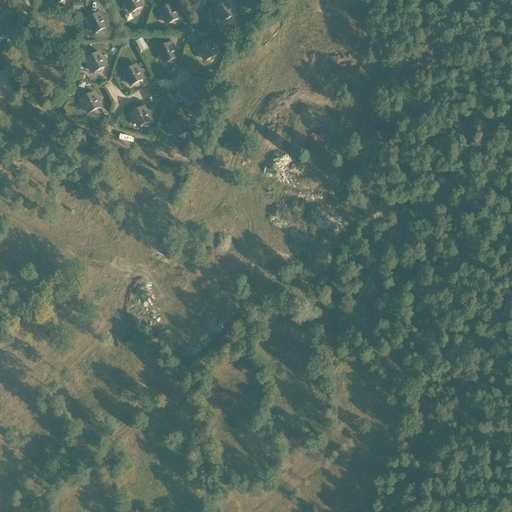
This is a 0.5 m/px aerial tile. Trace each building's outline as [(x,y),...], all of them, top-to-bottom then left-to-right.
[(143,3),(143,0),(121,0),(121,1),(123,5),(122,10),(127,11),(129,16),(134,13),(138,14),(139,10),(145,7),(143,3)] [(215,14),(214,18),(219,20),(221,24),(226,21),(230,23),(231,19),(237,16),(234,11),(236,7),(231,5),(229,1),(213,9),(215,14)] [(163,23),(166,27),(171,24),(175,25),(176,21),(181,19),(179,15),(181,10),(176,8),(174,3),(158,12),(160,17),(159,21),(163,23)] [(244,3),(241,11),(247,13),(250,5),(244,3)] [(88,25),(87,30),(90,31),(93,36),(98,33),(102,34),(104,30),(109,28),(106,24),(108,19),(102,17),(100,13),(86,21),(88,25)] [(336,27),(301,41),(309,62),(344,48),(336,27)] [(135,42),(140,52),(147,49),(142,39),(135,42)] [(196,58),(201,59),(203,64),(209,61),(213,62),(214,58),(219,55),(217,51),(219,46),(214,44),(211,40),(195,48),(198,53),(196,58)] [(157,60),(162,62),(164,66),(169,63),(173,64),(174,61),(180,58),(177,54),(179,49),(174,47),(172,43),(156,51),(158,56),(157,60)] [(86,69),(90,70),(92,76),(97,73),(101,74),(103,70),(108,67),(105,63),(107,58),(101,56),(99,53),(85,60),(87,65),(86,69)] [(294,78),(297,68),(287,64),(284,75),(294,78)] [(122,83),(127,84),(129,88),(135,85),(139,87),(140,83),(145,80),(143,76),(145,71),(140,69),(137,65),(121,74),(124,78),(122,83)] [(48,84),(58,85),(58,68),(48,67),(48,84)] [(182,91),(181,96),(185,97),(188,102),(193,100),(197,100),(199,96),(204,94),(202,89),(203,85),(198,83),(196,79),(180,87),(182,91)] [(80,101),(82,105),(81,110),(84,111),(86,116),(92,113),(96,114),(97,110),(103,108),(101,104),(103,99),(96,97),(94,93),(80,101)] [(129,115),(131,120),(130,124),(135,126),(137,130),(142,127),(146,128),(148,124),(153,121),(150,117),(152,112),(147,111),(145,106),(129,115)] [(170,130),(168,135),(173,137),(175,141),(181,138),(184,140),(186,135),(191,133),(189,128),(190,123),(186,122),(183,117),(167,125),(170,130)] [(262,174),(340,195),(343,181),(331,178),(330,182),(265,164),(262,174)] [(0,176),(0,178),(1,183),(0,183),(0,191),(4,190),(7,198),(19,194),(13,173),(0,176)] [(134,191),(135,185),(130,184),(132,177),(119,174),(117,188),(134,191)] [(188,205),(183,224),(197,228),(203,209),(188,205)] [(154,219),(150,218),(143,235),(159,241),(164,226),(168,227),(172,218),(157,212),(154,219)] [(155,268),(152,278),(163,281),(165,271),(155,268)] [(180,276),(177,286),(187,290),(190,280),(180,276)] [(200,282),(196,296),(205,298),(209,284),(200,282)] [(220,288),(214,300),(225,305),(230,292),(220,288)] [(0,296),(0,315),(4,319),(13,309),(0,297),(0,296)] [(205,340),(208,337),(212,341),(220,334),(211,324),(200,335),(205,340)] [(156,327),(149,334),(153,339),(161,333),(156,327)] [(132,340),(135,349),(143,346),(140,337),(132,340)] [(147,375),(143,385),(151,388),(155,378),(147,375)] [(253,392),(262,390),(261,383),(251,385),(253,392)] [(6,420),(18,431),(24,424),(12,413),(6,420)] [(51,449),(43,458),(51,464),(58,455),(51,449)] [(35,461),(27,469),(34,477),(43,470),(35,461)] [(161,466),(151,468),(153,478),(163,477),(161,466)] [(13,478),(7,486),(17,494),(23,487),(13,478)] [(100,494),(108,490),(104,483),(96,487),(100,494)] [(115,500),(105,504),(108,511),(111,511),(119,509),(115,500)]
